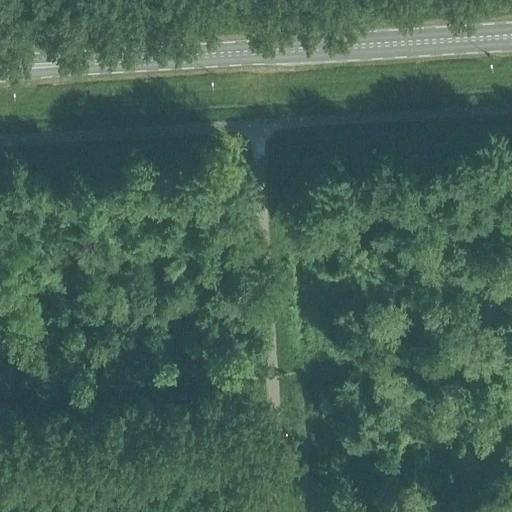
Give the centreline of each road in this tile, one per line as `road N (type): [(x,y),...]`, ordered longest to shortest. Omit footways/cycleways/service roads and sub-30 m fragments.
road 1 (tertiary): [(185,57),(511,37)]
road 2 (unknown): [(0,241),(263,228)]
road 3 (tertiary): [(0,76),(185,57)]
road 4 (tertiary): [(185,57),(0,60)]
